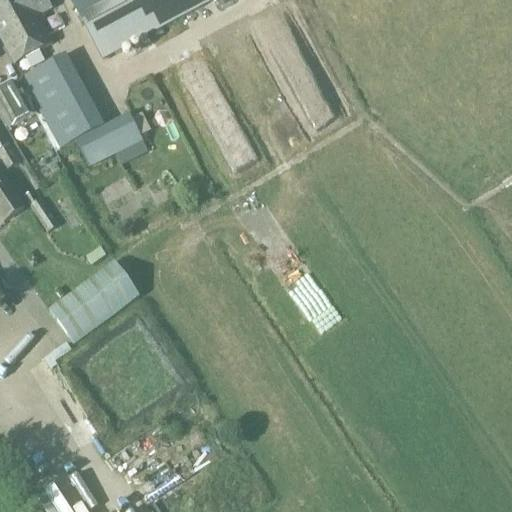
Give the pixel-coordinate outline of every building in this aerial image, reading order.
[(23,17),(13,0),(2,0),(0,1),(0,39),(14,67),(31,58),(12,23),(23,17)] [(13,0),(23,17),(12,23),(31,58),(53,46),(39,19),(52,12),(45,0),(13,0)] [(67,0),(102,63),(217,0),(67,0)] [(66,58),(48,67),(103,166),(145,144),(131,116),(105,130),(66,58)] [(103,166),(48,67),(21,80),(60,153),(75,145),(90,173),(103,166)] [(35,118),(17,84),(0,92),(0,116),(8,132),(35,118)] [(18,166),(21,165),(0,131),(0,161),(7,173),(9,172),(13,179),(23,173),(18,166)] [(0,173),(0,219),(3,225),(25,211),(0,173)] [(31,209),(48,236),(57,230),(39,203),(36,205),(30,195),(24,199),(30,209),(31,209)] [(75,347),(141,299),(116,265),(50,313),(75,347)] [(145,491),(155,508),(198,483),(188,465),(145,491)] [(93,493),(98,511),(99,511),(110,509),(104,490),(93,493)]
